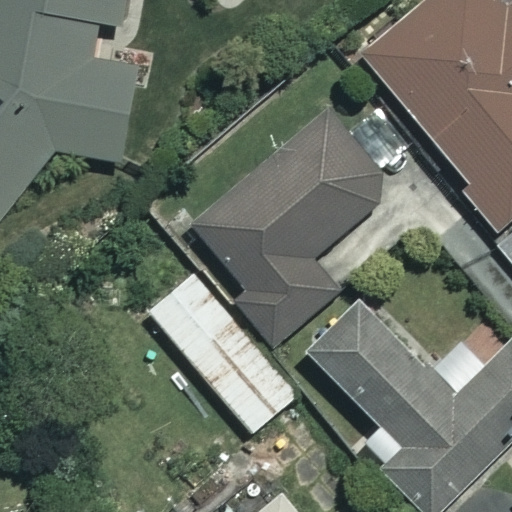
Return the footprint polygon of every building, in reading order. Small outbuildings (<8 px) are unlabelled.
[(138,0),(0,0),(0,230),(2,232),(65,153),(128,166),(147,73),(101,64),(108,26),(132,31),(138,0)] [(511,0),(435,0),(362,62),(500,226),(511,215),(511,0)] [(324,113),(187,220),(239,287),(219,302),(257,351),(331,293),(304,258),(387,193),(324,113)] [(287,401),(190,275),(147,309),(244,435),(287,401)] [(447,397),(361,304),(306,354),(394,450),(373,469),(412,511),(431,511),(511,438),(511,348),(507,342),(447,397)] [(279,511),(270,501),(257,511),(279,511)]
